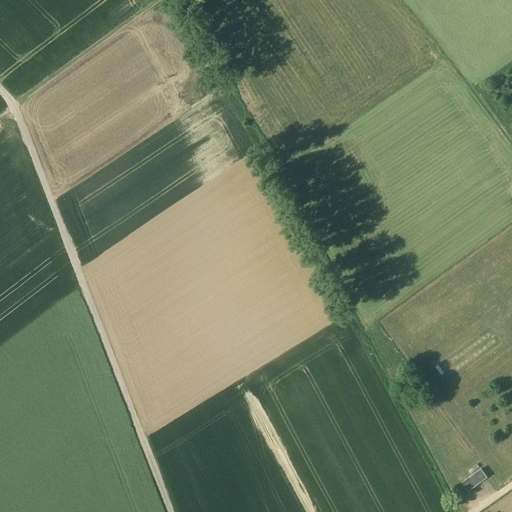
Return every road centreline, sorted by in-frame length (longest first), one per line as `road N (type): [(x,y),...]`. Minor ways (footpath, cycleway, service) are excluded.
road 1 (track): [(168,511),(16,112),(0,91)]
road 2 (track): [(175,0),(16,112)]
road 3 (track): [(511,142),(409,0)]
